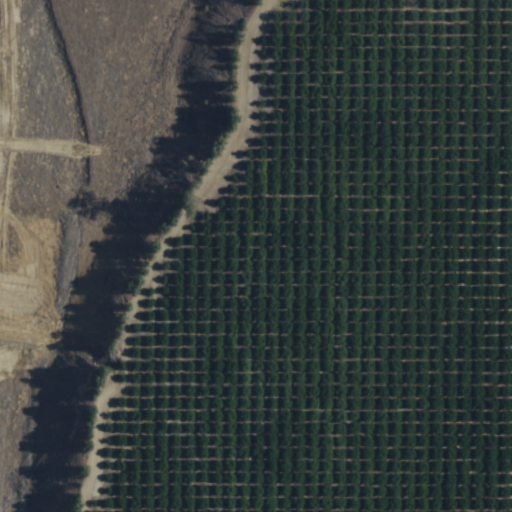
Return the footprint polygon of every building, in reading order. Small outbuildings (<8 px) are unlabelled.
[(276,60),(276,46),(253,46),(253,60),(276,60)] [(374,250),(378,263),(390,258),(387,246),(374,250)] [(363,275),(373,256),(362,250),(352,269),(363,275)] [(366,326),(370,290),(361,289),(357,325),(366,326)] [(407,373),(394,372),(394,382),(393,401),(406,401),(407,373)]
